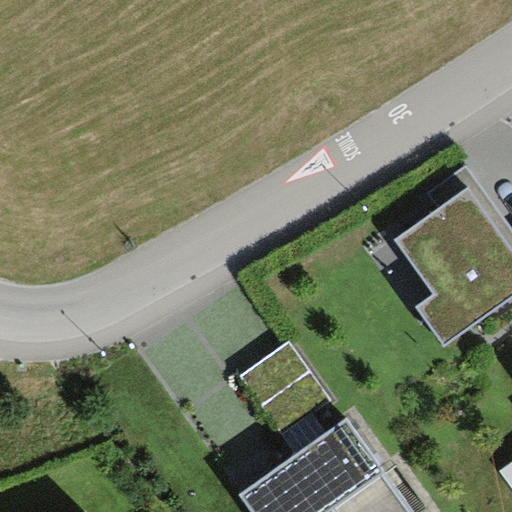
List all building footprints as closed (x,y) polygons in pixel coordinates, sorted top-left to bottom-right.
[(428,192),(440,208),(467,188),(482,210),(506,242),(511,237),(511,229),(466,165),(428,192)] [(482,210),(467,188),(440,208),(395,240),(434,294),(417,306),(445,345),(511,295),(511,251),(506,242),(482,210)] [(331,398),(289,339),(241,374),(282,433),(313,411),(331,398)] [(328,432),(313,411),(282,433),(297,454),(328,432)] [(268,475),(240,495),(252,511),(327,511),(330,510),(331,511),(414,511),(347,418),(328,432),(297,454),(268,475)]
